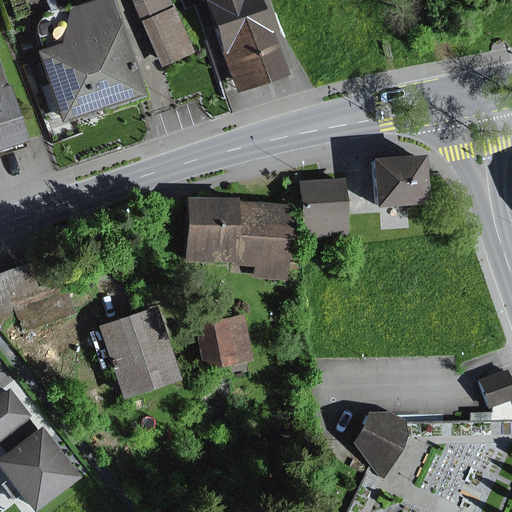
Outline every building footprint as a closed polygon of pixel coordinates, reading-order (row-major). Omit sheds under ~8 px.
[(115,0),(99,0),(71,10),(67,9),(61,9),(53,11),(47,14),(43,18),(40,23),(38,29),(39,35),(44,50),(38,52),(63,124),(148,96),(115,0)] [(171,0),(132,0),(140,18),(173,4),(171,0)] [(202,0),(238,95),(290,75),(262,0),(202,0)] [(176,6),(141,22),(164,71),(198,56),(176,6)] [(29,141),(0,54),(0,157),(26,148),(24,142),(29,141)] [(432,204),(428,155),(375,160),(379,208),(432,204)] [(349,236),(346,179),(300,181),(303,238),(349,236)] [(289,280),(294,207),(239,203),(239,199),(190,196),(185,263),(254,267),(253,278),(289,280)] [(34,262),(0,274),(0,313),(19,307),(28,331),(80,313),(68,277),(42,286),(34,262)] [(183,381),(158,308),(99,328),(124,401),(183,381)] [(205,371),(254,361),(245,316),(196,325),(205,371)] [(489,409),(493,408),(493,413),(470,413),(471,421),(511,420),(511,381),(508,371),(479,382),(489,409)] [(0,440),(32,416),(10,388),(0,396),(0,440)] [(404,450),(409,436),(406,421),(390,412),(370,413),(355,443),(383,481),(404,450)] [(36,511),(82,478),(43,427),(0,459),(0,466),(34,511),(36,511)]
